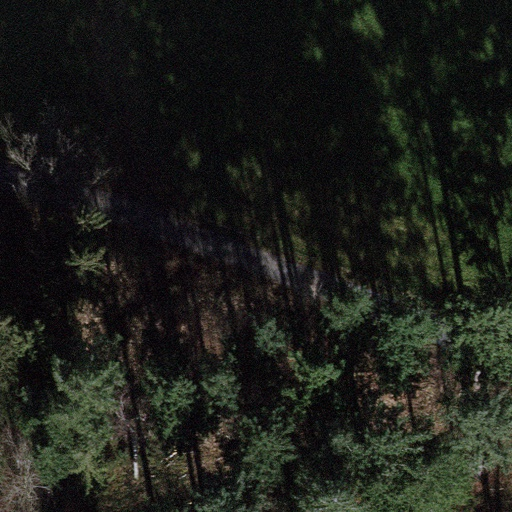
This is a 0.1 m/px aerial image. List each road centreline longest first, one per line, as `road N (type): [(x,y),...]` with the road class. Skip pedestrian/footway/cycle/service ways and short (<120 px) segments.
road 1 (track): [(511,359),(296,289),(121,202),(0,176)]
road 2 (track): [(99,0),(121,202)]
